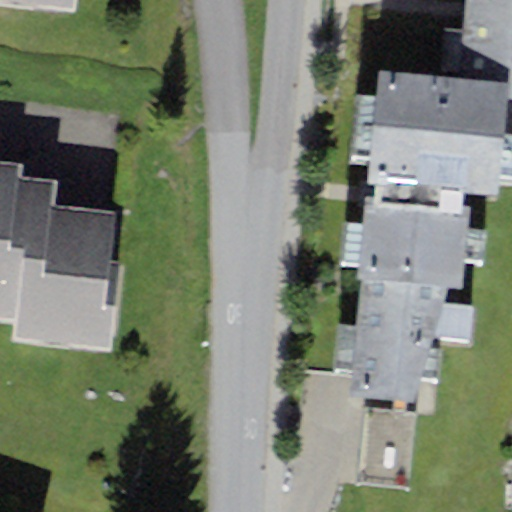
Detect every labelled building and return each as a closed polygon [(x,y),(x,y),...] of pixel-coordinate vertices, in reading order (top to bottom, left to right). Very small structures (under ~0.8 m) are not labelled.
[(0,0),(0,13),(63,19),(64,0),(0,0)] [(511,0),(508,0),(502,61),(511,62),(511,0)] [(511,62),(502,61),(416,54),(397,273),(410,276),(489,281),(510,282),(511,256),(511,62)] [(0,301),(56,306),(54,327),(144,335),(155,209),(96,204),(98,176),(60,172),(62,150),(9,145),(10,129),(0,127),(0,301)] [(489,281),(410,276),(404,385),(447,387),(489,281)]
